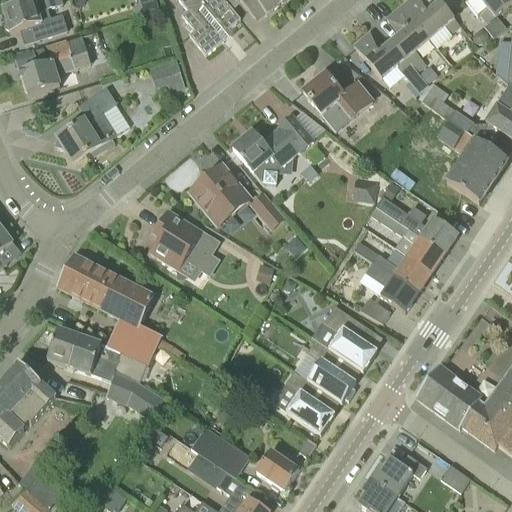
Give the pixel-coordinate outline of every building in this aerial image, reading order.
[(32,2),(32,4),(2,12),(6,23),(3,26),(5,32),(9,33),(10,37),(18,34),(24,54),(68,40),(62,20),(51,24),(47,13),(62,8),(60,2),(59,0),(32,0),(33,2),(32,2)] [(175,0),(187,14),(181,19),(194,34),(188,39),(205,59),(223,44),(217,37),(225,31),(227,33),(240,23),(233,14),(220,0),(175,0)] [(283,3),(280,0),(220,0),(233,14),(242,7),(253,20),(262,12),(265,17),(283,3)] [(431,13),(420,0),(413,0),(402,10),(430,43),(445,31),(450,38),(460,30),(440,6),(431,13)] [(488,27),(511,7),(511,6),(506,0),(477,0),(487,12),(480,17),(488,27)] [(417,77),(427,69),(415,55),(430,43),(402,10),(387,23),(400,39),(392,46),(417,77)] [(114,53),(108,33),(97,37),(96,35),(66,44),(66,45),(48,51),(53,67),(20,76),(27,101),(61,90),(58,80),(105,63),(103,57),(114,53)] [(383,53),(370,37),(354,50),(381,83),(397,71),(408,85),(417,77),(392,46),(383,53)] [(19,71),(38,65),(35,54),(15,59),(19,71)] [(158,101),(186,93),(177,64),(150,73),(158,101)] [(429,88),(439,80),(431,70),(422,78),(429,88)] [(344,102),(325,77),(302,95),(337,136),(351,125),(372,107),(359,91),(344,102)] [(418,97),(427,89),(417,77),(408,85),(418,97)] [(424,95),(417,104),(449,126),(456,115),(443,107),(448,99),(432,88),(424,95)] [(511,114),(511,89),(507,89),(507,94),(499,106),(511,114)] [(72,167),(115,140),(106,126),(121,116),(106,92),(79,110),(86,122),(56,142),(72,167)] [(511,144),(511,114),(499,106),(485,127),(486,127),(475,143),(499,160),(511,143),(511,144)] [(473,127),(456,115),(449,126),(464,136),(467,138),(473,127)] [(289,170),(318,146),(296,120),(262,148),(252,135),(232,152),(252,176),(265,165),(278,180),(289,170)] [(439,141),(454,151),(464,136),(449,126),(439,141)] [(479,207),(507,165),(499,160),(475,143),(467,138),(464,136),(454,151),(464,158),(446,186),(479,207)] [(218,229),(249,203),(221,170),(190,196),(218,229)] [(375,211),(378,185),(355,182),(352,209),(375,211)] [(384,201),(385,202),(391,206),(400,193),(393,188),(384,201)] [(270,233),(284,222),(263,198),(250,209),(270,233)] [(429,232),(385,202),(380,209),(447,254),(458,238),(435,223),(429,232)] [(433,275),(447,254),(380,209),(372,222),(404,244),(399,251),(410,259),(433,275)] [(218,265),(209,260),(217,247),(167,215),(154,235),(155,240),(159,242),(150,256),(179,274),(185,264),(209,279),(218,265)] [(0,273),(7,268),(0,259),(0,257),(13,248),(0,230),(0,273)] [(360,245),(354,254),(375,269),(381,260),(360,245)] [(433,275),(410,259),(401,273),(381,260),(375,269),(417,297),(433,275)] [(148,368),(156,352),(161,342),(138,332),(154,301),(72,261),(58,291),(119,323),(106,350),(148,368)] [(270,289),(275,273),(261,269),(257,285),(270,289)] [(404,317),(417,297),(375,269),(369,278),(388,292),(382,301),(404,317)] [(283,293),(289,295),(294,292),(296,286),(286,282),(283,293)] [(385,329),(392,316),(370,303),(363,315),(385,329)] [(363,376),(377,355),(358,342),(365,331),(334,310),(323,327),(338,337),(328,353),(340,361),(363,376)] [(66,370),(78,340),(60,335),(61,332),(58,331),(47,364),(66,370)] [(142,387),(148,368),(106,350),(101,349),(101,348),(78,340),(66,370),(90,379),(91,378),(107,384),(109,377),(142,387)] [(348,405),(356,394),(352,392),(356,386),(333,371),(340,361),(328,353),(315,344),(306,357),(319,366),(307,384),(307,385),(319,393),(341,408),(345,403),(348,405)] [(41,388),(19,367),(0,388),(0,396),(34,426),(56,400),(42,387),(41,388)] [(462,432),(479,406),(481,402),(438,371),(416,402),(418,404),(462,432)] [(511,372),(485,410),(479,406),(462,432),(471,438),(494,454),(497,450),(511,460),(511,458),(511,372)] [(152,423),(165,402),(142,387),(109,377),(107,384),(112,386),(107,400),(128,408),(152,423)] [(318,394),(295,378),(274,410),(288,419),(288,421),(323,443),(337,421),(311,404),(318,394)] [(31,429),(34,426),(0,396),(0,444),(9,452),(25,434),(23,432),(28,426),(31,429)] [(224,431),(239,409),(230,403),(215,425),(224,431)] [(238,484),(252,463),(208,433),(193,455),(217,470),(238,484)] [(307,461),(316,448),(308,443),(299,456),(307,461)] [(28,497),(60,453),(48,444),(18,487),(28,497)] [(284,464),(271,456),(258,477),(285,495),(302,468),(288,459),(284,464)] [(425,473),(406,460),(400,469),(388,461),(381,472),(380,471),(371,484),(397,502),(413,478),(419,483),(425,473)] [(461,497),(470,482),(450,468),(440,483),(461,497)] [(238,484),(217,470),(207,484),(233,502),(231,505),(240,510),(238,511),(259,511),(251,506),(257,496),(238,484)] [(41,483),(29,497),(45,511),(50,511),(63,498),(41,483)] [(390,511),(397,502),(371,484),(362,497),(364,499),(357,509),(361,511),(390,511)] [(45,511),(26,495),(12,510),(14,511),(45,511)]
